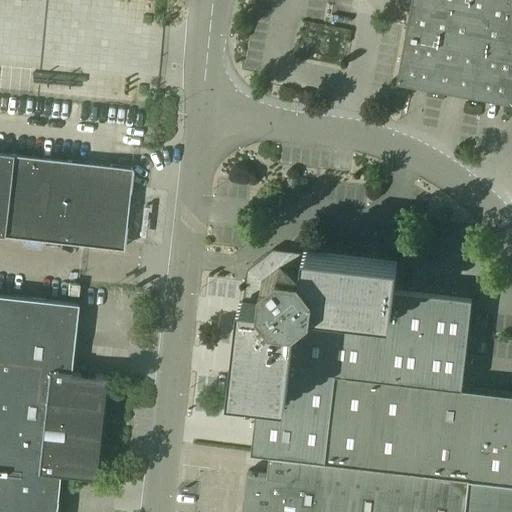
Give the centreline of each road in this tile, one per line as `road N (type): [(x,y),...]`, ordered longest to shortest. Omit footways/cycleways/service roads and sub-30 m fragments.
road 1 (unclassified): [(200,113),(158,511)]
road 2 (unclassified): [(511,238),(476,197),(360,132),(200,113)]
